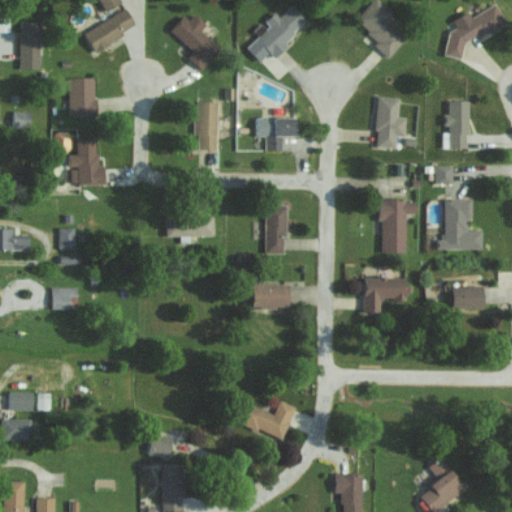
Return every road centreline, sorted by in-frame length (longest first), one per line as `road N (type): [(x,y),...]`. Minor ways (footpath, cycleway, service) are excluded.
road 1 (residential): [(235,511),(292,475),(323,429),(326,83)]
road 2 (residential): [(325,186),(142,181),(140,77)]
road 3 (residential): [(511,376),(327,376)]
